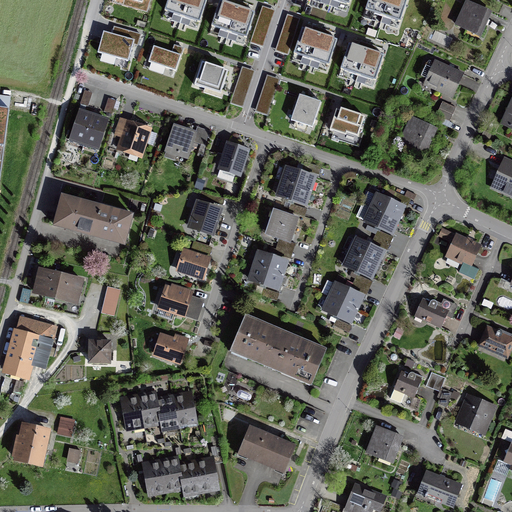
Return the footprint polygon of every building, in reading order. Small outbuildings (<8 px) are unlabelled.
[(113,0),(113,1),(146,10),(148,0),(113,0)] [(204,0),(168,0),(166,8),(199,18),(204,0)] [(253,11),(220,0),(213,23),(245,34),(253,11)] [(368,0),(366,10),(383,16),(388,0),(368,0)] [(407,0),(388,0),(383,16),(400,22),(407,0)] [(468,27),(481,33),(484,26),(488,27),(491,22),(487,20),(491,13),(467,2),(456,25),(467,30),(468,27)] [(274,11),(263,7),(252,42),(262,45),(274,11)] [(298,19),(288,16),(277,50),(287,53),(298,19)] [(336,39),(303,28),(295,51),(328,62),(336,39)] [(126,38),(103,32),(98,53),(128,61),(133,44),(138,46),(141,34),(129,31),(126,38)] [(382,54),(349,44),(342,67),(375,78),(382,54)] [(175,54),(154,47),(149,62),(176,71),(183,48),(178,47),(175,54)] [(425,82),(454,95),(463,74),(435,61),(425,82)] [(228,71),(202,63),(195,85),(221,94),(228,71)] [(252,79),(239,75),(230,103),(243,108),(252,79)] [(277,88),(264,83),(255,112),(268,116),(277,88)] [(93,93),(85,90),(80,104),(88,107),(93,93)] [(321,102),(300,95),(291,120),(312,127),(321,102)] [(108,98),(104,112),(112,114),(117,101),(108,98)] [(511,126),(511,101),(502,124),(511,128),(511,126)] [(436,115),(450,122),(456,108),(442,102),(436,115)] [(0,190),(10,108),(0,107),(0,190)] [(348,114),(336,110),(330,130),(346,135),(347,133),(358,137),(364,117),(349,112),(348,114)] [(85,143),(94,117),(80,112),(71,139),(85,143)] [(98,148),(107,121),(94,117),(85,143),(98,148)] [(433,137),(436,129),(412,118),(400,143),(425,154),(430,142),(434,144),(437,138),(433,137)] [(148,131),(129,124),(126,133),(117,130),(116,135),(124,138),(121,148),(140,154),(148,131)] [(196,133),(174,126),(166,150),(188,157),(193,142),(204,145),(209,132),(197,128),(196,133)] [(492,133),(485,130),(482,137),(489,140),(492,133)] [(243,179),(250,152),(226,145),(219,172),(243,179)] [(502,192),(511,196),(511,161),(504,158),(500,166),(504,168),(496,184),(504,187),(502,192)] [(321,168),(305,162),(302,169),(319,175),(321,168)] [(283,182),(310,191),(314,177),(288,168),(283,182)] [(310,191),(283,182),(278,196),(305,205),(310,191)] [(225,199),(201,191),(199,198),(223,206),(225,199)] [(411,199),(395,192),(392,199),(408,206),(411,199)] [(372,208),(397,220),(404,207),(378,195),(372,208)] [(132,215),(62,196),(55,222),(125,242),(132,215)] [(213,235),(219,216),(216,215),(213,211),(214,207),(198,201),(191,220),(195,222),(197,226),(196,230),(213,235)] [(307,209),(291,204),(288,211),(305,217),(307,209)] [(397,220),(372,208),(366,222),(391,233),(397,220)] [(290,242),(297,218),(276,211),(269,235),(279,238),(290,242)] [(393,237),(378,230),(375,237),(390,244),(393,237)] [(479,269),(470,265),(479,246),(457,236),(448,256),(463,263),(459,272),(474,279),(479,269)] [(390,244),(375,237),(371,243),(387,250),(390,244)] [(279,238),(277,246),(293,252),(296,244),(290,242),(279,238)] [(351,253),(377,265),(383,251),(357,239),(351,253)] [(291,259),(293,252),(277,246),(274,254),(291,259)] [(178,270),(202,278),(209,259),(184,251),(178,270)] [(255,266),(282,275),(286,261),(260,252),(255,266)] [(377,265),(351,253),(345,266),(370,278),(377,265)] [(282,275),(255,266),(250,280),(277,289),(282,275)] [(56,297),(61,276),(40,271),(35,292),(56,297)] [(373,282),(357,274),(354,281),(370,288),(373,282)] [(61,276),(56,297),(76,302),(82,281),(61,276)] [(331,297),(356,309),(362,295),(337,284),(336,285),(328,280),(323,291),(324,294),(331,297)] [(370,288),(354,281),(351,288),(367,295),(370,288)] [(120,290),(108,287),(101,313),(114,316),(120,290)] [(183,316),(190,295),(167,287),(160,308),(183,316)] [(280,294),(263,288),(260,296),(277,301),(280,294)] [(356,309),(331,297),(324,311),(350,322),(356,309)] [(412,319),(440,332),(450,311),(422,298),(412,319)] [(265,365),(280,331),(246,317),(231,351),(265,365)] [(56,328),(20,318),(5,371),(27,377),(31,365),(45,368),(56,328)] [(352,326),(336,319),(333,325),(349,333),(352,326)] [(478,347),(509,359),(511,350),(511,333),(487,324),(478,347)] [(280,331),(265,365),(311,384),(325,350),(280,331)] [(179,363),(186,344),(161,336),(155,355),(179,363)] [(110,363),(110,342),(97,342),(97,337),(86,337),(86,347),(90,347),(89,362),(110,363)] [(414,363),(407,360),(405,365),(412,368),(414,363)] [(408,375),(401,372),(390,398),(401,403),(405,394),(414,398),(422,378),(416,375),(415,374),(414,373),(413,373),(412,373),(411,373),(410,373),(409,374),(408,375)] [(445,378),(432,373),(426,386),(440,392),(445,378)] [(447,407),(452,393),(444,390),(438,404),(447,407)] [(154,392),(138,395),(145,428),(161,425),(156,399),(154,392)] [(192,392),(174,395),(180,428),(198,425),(192,392)] [(127,432),(145,428),(138,395),(121,398),(127,432)] [(162,431),(180,428),(174,395),(156,399),(161,425),(162,431)] [(469,396),(459,418),(468,422),(466,426),(484,434),(495,407),(469,396)] [(294,429),(303,406),(292,402),(282,425),(294,429)] [(58,433),(72,436),(75,418),(61,416),(58,433)] [(41,463),(48,431),(24,426),(17,458),(41,463)] [(285,470),(295,446),(250,427),(240,451),(249,455),(247,457),(275,469),(276,466),(285,470)] [(399,444),(402,437),(377,427),(367,453),(392,462),(398,449),(397,448),(399,444)] [(511,433),(505,431),(502,438),(511,442),(508,450),(505,451),(507,454),(503,462),(511,465),(510,470),(511,471),(511,433)] [(70,448),(67,461),(78,464),(81,451),(70,448)] [(177,459),(160,462),(166,494),(183,491),(178,466),(177,459)] [(216,459),(196,462),(202,494),(222,490),(216,459)] [(148,498),(166,494),(160,462),(142,465),(148,498)] [(184,497),(202,494),(196,462),(178,466),(183,491),(184,497)] [(460,486),(426,473),(421,486),(422,487),(420,493),(427,496),(428,494),(437,497),(436,499),(452,505),(460,486)] [(380,511),(386,498),(354,486),(345,509),(353,511),(380,511)]
